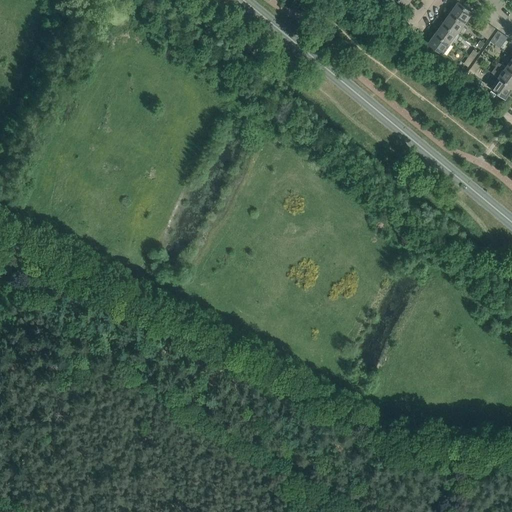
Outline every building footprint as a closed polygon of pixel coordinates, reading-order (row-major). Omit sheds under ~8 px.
[(473,12),(458,1),(451,12),(465,22),(473,12)] [(465,22),(451,12),(443,22),(458,33),(465,22)] [(483,35),(490,24),(486,21),(480,29),(478,32),(483,35)] [(458,33),(443,22),(436,32),(450,43),(458,33)] [(490,36),(495,28),(490,24),(483,35),(488,39),(490,36)] [(495,44),(503,33),(498,30),(492,38),(490,40),(495,44)] [(450,43),(436,32),(428,43),(443,53),(450,43)] [(500,48),(508,37),(503,33),(495,44),(500,48)] [(473,50),(469,56),(473,59),(478,53),(473,50)] [(485,58),(480,55),(476,61),(480,64),(485,58)] [(467,67),(473,59),(469,56),(463,64),(467,67)] [(475,72),(480,64),(476,61),(470,69),(475,72)] [(511,86),(511,71),(506,67),(499,62),(492,72),(494,74),(511,86)] [(506,98),(511,89),(511,86),(494,74),(486,84),(506,98)]
